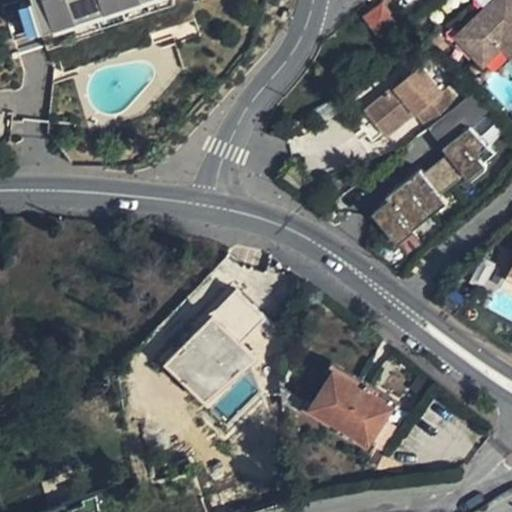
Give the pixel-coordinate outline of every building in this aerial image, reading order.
[(47,31),(37,0),(25,4),(35,34),(47,31)] [(36,0),(37,0),(47,31),(78,20),(139,0),(36,0)] [(82,32),(177,0),(139,0),(78,20),(82,32)] [(389,0),(386,0),(373,12),(386,27),(401,14),(389,0)] [(511,15),(499,2),(449,50),(457,58),(475,76),(493,59),(511,78),(511,15)] [(420,60),(362,105),(383,131),(393,124),(414,107),(430,128),(457,106),(461,103),(444,82),(440,85),(420,60)] [(457,106),(430,128),(457,164),(464,159),(486,142),(457,106)] [(417,138),(443,174),(457,164),(430,128),(417,138)] [(465,175),(494,153),(486,142),(464,159),(457,164),(465,175)] [(391,167),(366,179),(375,196),(383,192),(399,184),(391,167)] [(412,212),(429,230),(438,221),(435,218),(422,204),(412,212)] [(402,223),(386,238),(402,255),(410,247),(429,230),(412,212),(402,223)] [(386,238),(402,223),(398,220),(378,229),(386,238)] [(245,298),(231,284),(178,336),(192,351),(219,324),(233,338),(247,324),(235,309),(245,298)] [(329,372),(307,406),(363,444),(385,408),(329,372)] [(294,413),(300,402),(279,388),(280,403),(294,413)] [(380,457),(373,450),(359,471),(369,473),(380,457)] [(98,511),(96,496),(50,511),(98,511)]
